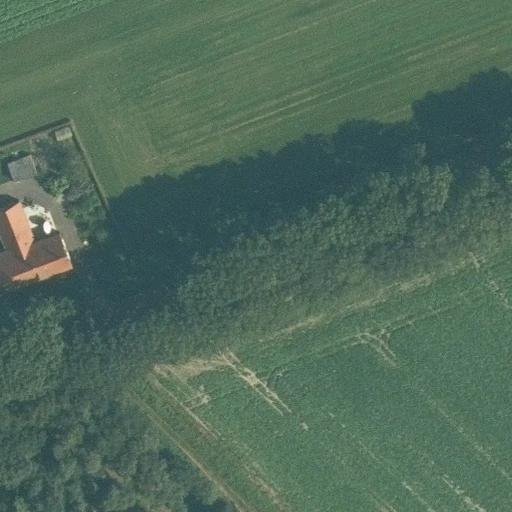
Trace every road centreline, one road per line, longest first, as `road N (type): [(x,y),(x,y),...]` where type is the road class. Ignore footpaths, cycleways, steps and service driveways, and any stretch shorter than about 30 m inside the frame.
road 1 (unclassified): [(0,350),(511,148)]
road 2 (track): [(244,511),(61,329)]
